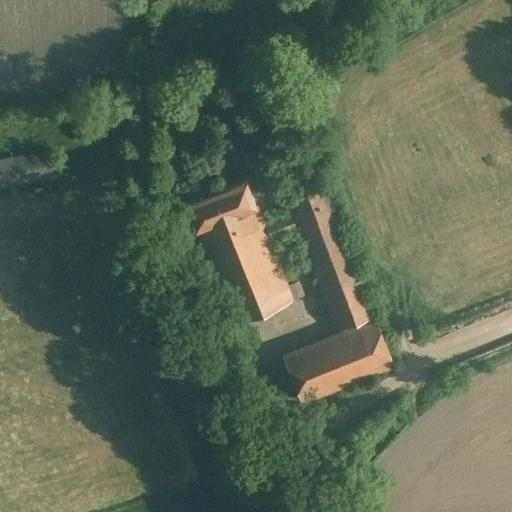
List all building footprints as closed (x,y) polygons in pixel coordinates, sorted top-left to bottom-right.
[(0,185),(52,179),(48,151),(0,157),(0,185)] [(245,180),(187,203),(235,321),(293,298),(269,239),(262,222),(245,180)] [(327,181),(286,197),(291,211),(262,222),(269,239),(298,228),(339,332),(285,354),(303,398),(379,368),(350,300),(370,292),(327,181)] [(238,439),(201,338),(179,347),(197,396),(223,468),(254,455),(247,435),(238,439)] [(197,396),(179,347),(164,353),(155,356),(173,405),(197,396)]
